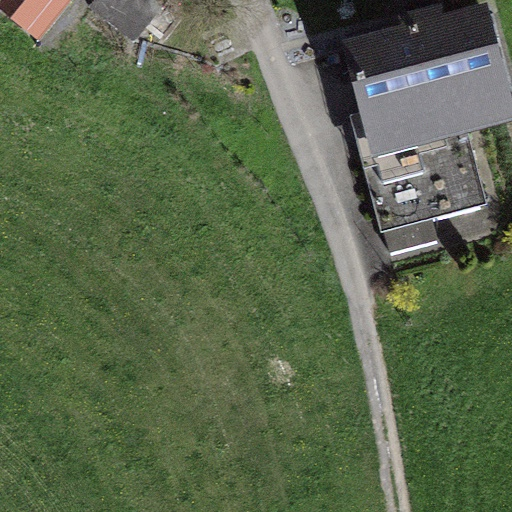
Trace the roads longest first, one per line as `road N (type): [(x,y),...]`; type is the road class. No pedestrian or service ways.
road 1 (track): [(258,0),(384,369)]
road 2 (track): [(403,511),(384,369)]
